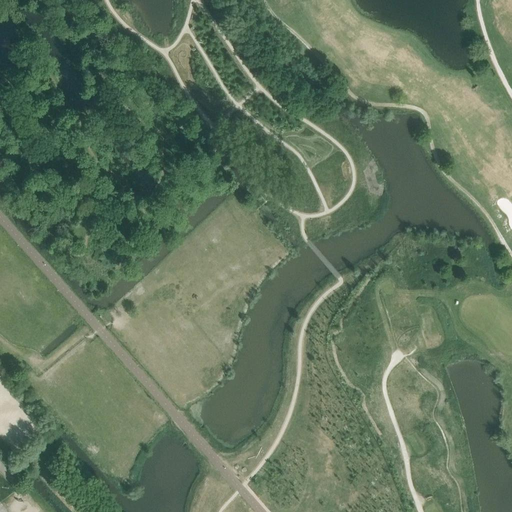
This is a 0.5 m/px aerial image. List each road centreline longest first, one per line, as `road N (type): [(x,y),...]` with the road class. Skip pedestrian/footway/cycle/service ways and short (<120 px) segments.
road 1 (primary): [(239,0),(309,196),(377,511)]
road 2 (primary): [(401,511),(357,292),(264,0)]
